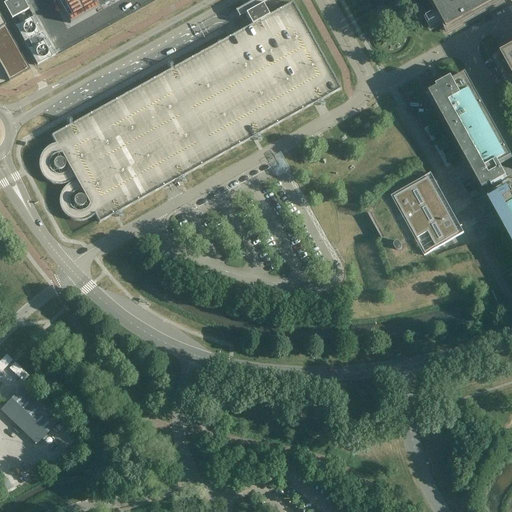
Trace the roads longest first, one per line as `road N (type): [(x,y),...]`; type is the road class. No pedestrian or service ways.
road 1 (unclassified): [(73,272),(88,250),(344,113),(371,85)]
road 2 (unknown): [(310,51),(319,85),(308,95),(112,192),(88,171)]
road 3 (unknown): [(88,171),(310,51)]
road 4 (unknown): [(88,171),(82,134),(233,35)]
road 5 (tertiary): [(192,355),(297,375),(405,365)]
road 6 (tertiary): [(441,511),(410,437),(405,365)]
road 7 (tertiary): [(73,272),(124,318),(192,355)]
road 8 (unclassified): [(192,355),(177,428),(189,474)]
